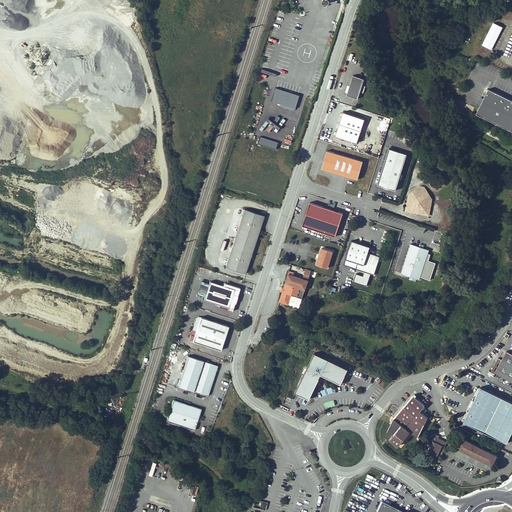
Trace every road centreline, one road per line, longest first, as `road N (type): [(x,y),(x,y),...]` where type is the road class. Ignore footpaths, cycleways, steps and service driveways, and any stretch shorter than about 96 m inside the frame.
road 1 (unclassified): [(292,185),(237,373),(252,398),(324,437)]
road 2 (residential): [(363,429),(394,387),(482,348),(511,310)]
road 3 (unclassified): [(355,0),(292,185)]
